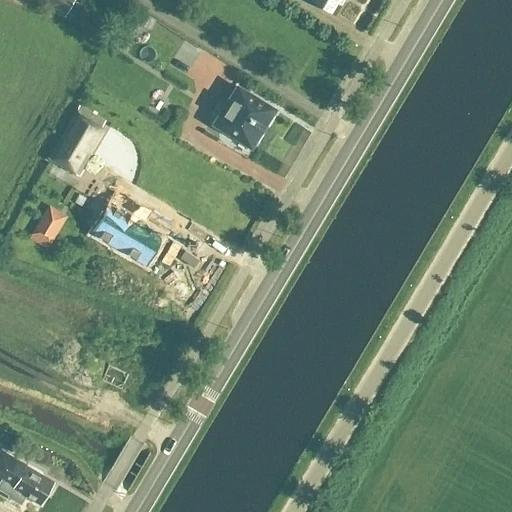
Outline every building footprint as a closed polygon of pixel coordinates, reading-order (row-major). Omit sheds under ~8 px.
[(343,0),(312,0),(336,14),(343,0)] [(250,148),(274,111),(237,87),(214,124),(250,148)] [(50,157),(78,174),(90,153),(85,150),(62,137),(50,157)] [(118,247),(136,258),(153,229),(130,215),(134,209),(121,201),(117,207),(102,199),(85,227),(100,236),(98,238),(117,249),(118,247)] [(31,238),(46,247),(52,237),(37,228),(31,238)] [(52,486),(53,483),(42,477),(44,473),(4,450),(0,455),(0,479),(18,490),(16,493),(27,500),(29,497),(39,503),(41,504),(45,496),(47,493),(49,495),(54,487),(52,486)]
